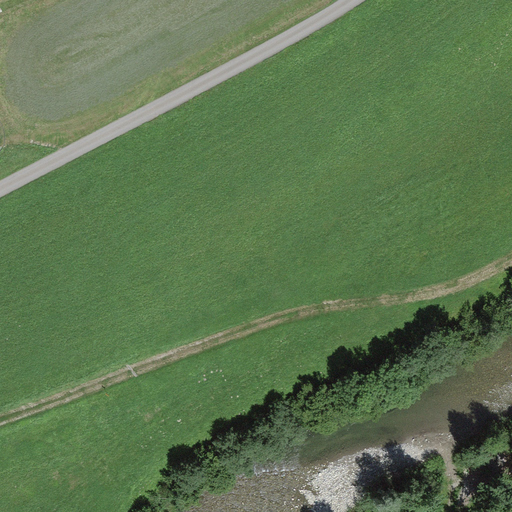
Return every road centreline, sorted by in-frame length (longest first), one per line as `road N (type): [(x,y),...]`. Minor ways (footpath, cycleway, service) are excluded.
road 1 (track): [(0,420),(275,317),(445,290),(511,256)]
road 2 (unclassified): [(352,0),(0,190)]
